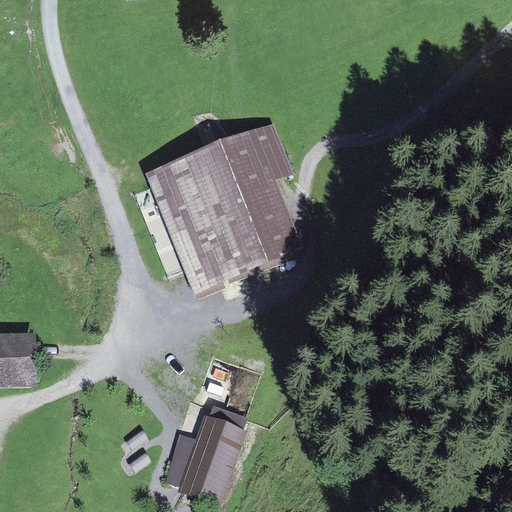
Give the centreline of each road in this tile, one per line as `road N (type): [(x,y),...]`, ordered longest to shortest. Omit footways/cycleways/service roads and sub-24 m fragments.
road 1 (track): [(511,30),(421,115),(380,135),(330,139),(315,151),(302,184),(316,244),(294,283),(228,318),(177,330),(129,326)]
road 2 (track): [(0,406),(80,377),(129,326),(130,269),(102,169),(57,64),(49,0)]
